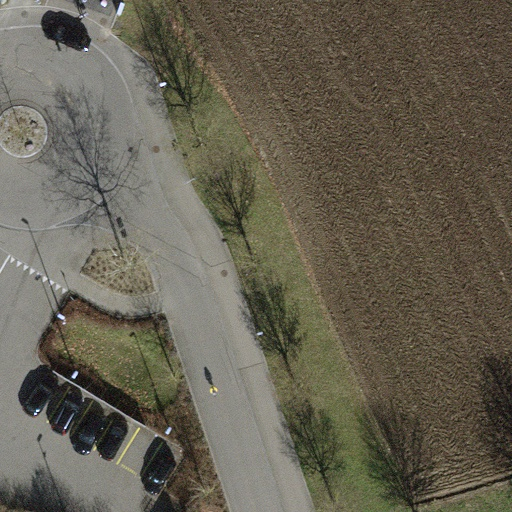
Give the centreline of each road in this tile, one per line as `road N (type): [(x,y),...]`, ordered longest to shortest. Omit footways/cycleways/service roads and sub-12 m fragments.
road 1 (residential): [(260,511),(188,287),(132,197),(85,165)]
road 2 (residential): [(85,165),(94,136),(91,106),(74,79),(48,62),(0,63)]
